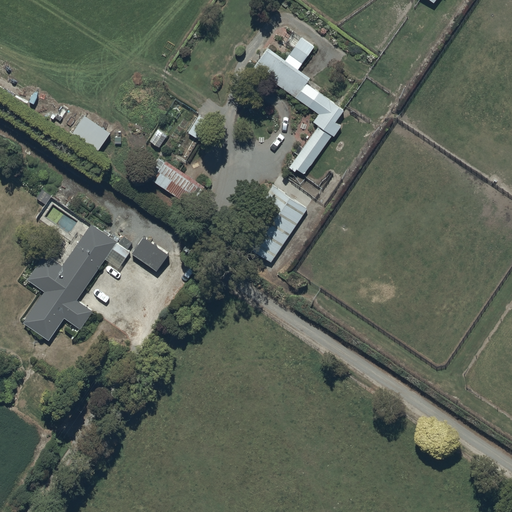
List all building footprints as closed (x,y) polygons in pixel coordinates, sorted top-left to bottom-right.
[(268,49),(254,70),(320,115),(314,123),(319,126),(291,167),(305,177),(334,136),(337,138),(344,127),(336,122),(344,110),(317,91),(321,85),(300,70),(317,45),(303,36),(286,61),(268,49)] [(86,117),(74,133),(100,152),(112,136),(86,117)] [(169,136),(159,129),(150,142),(161,149),(169,136)] [(170,167),(158,183),(184,202),(196,186),(170,167)] [(307,210),(276,190),(239,246),(271,266),(307,210)] [(120,239),(95,222),(65,268),(48,257),(32,281),(47,291),(27,322),(54,340),(69,318),(84,329),(95,312),(79,301),(120,239)] [(148,237),(135,254),(157,270),(169,253),(148,237)]
